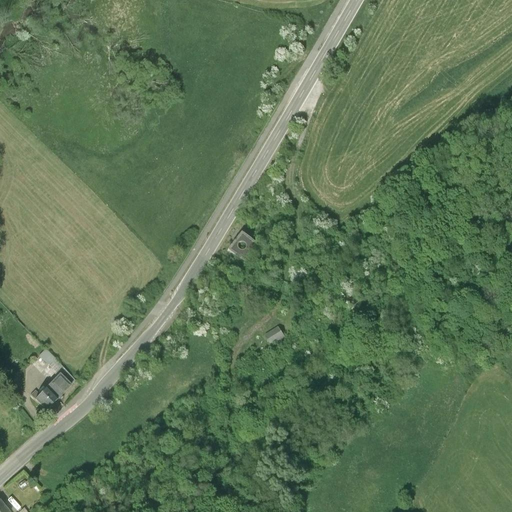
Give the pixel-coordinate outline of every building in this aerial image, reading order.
[(243,232),(229,249),(245,262),(259,245),(243,232)] [(359,302),(346,292),(339,302),(337,305),(350,314),(359,302)] [(283,337),(278,329),(265,337),(270,345),(283,337)] [(56,374),(62,368),(54,359),(48,365),(56,374)] [(72,386),(60,375),(36,399),(48,410),(72,386)] [(0,511),(10,511),(1,501),(0,501),(0,511)]
